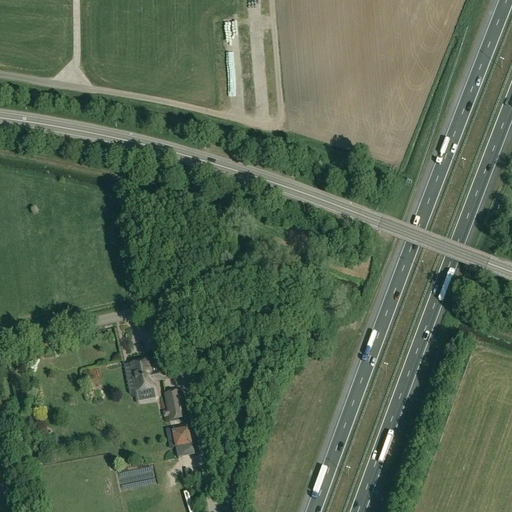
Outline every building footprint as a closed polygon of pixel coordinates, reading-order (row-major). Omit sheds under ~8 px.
[(160,363),(159,360),(130,365),(135,393),(156,389),(154,383),(163,381),(160,363)] [(170,362),(160,363),(163,381),(173,380),(170,362)] [(179,391),(165,393),(170,421),(184,419),(179,391)] [(190,445),(187,429),(172,432),(176,448),(178,458),(194,455),(192,444),(190,445)] [(0,467),(10,466),(6,446),(0,447),(0,467)]
